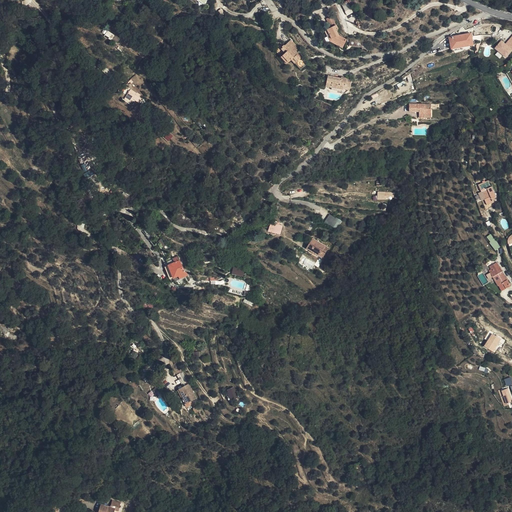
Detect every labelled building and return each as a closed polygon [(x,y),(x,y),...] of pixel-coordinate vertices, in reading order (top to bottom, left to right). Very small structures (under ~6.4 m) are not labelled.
[(322,0),(318,2),(321,10),(327,7),(323,0),(322,0)] [(348,4),(343,7),(347,15),(352,12),(348,4)] [(327,20),(331,28),(336,26),(332,17),(327,20)] [(336,26),(331,28),(325,32),(328,37),(330,36),(332,40),(344,46),(348,40),(339,35),(337,31),(338,30),(336,26)] [(471,31),(471,30),(470,30),(468,31),(468,32),(451,36),(452,36),(454,48),(456,48),(457,49),(458,49),(459,49),(460,49),(461,47),(462,46),(470,44),(473,43),(470,32),(471,31)] [(111,39),(114,35),(107,31),(105,35),(111,39)] [(470,47),(470,44),(462,46),(461,47),(460,49),(459,49),(458,49),(457,49),(456,48),(454,48),(452,36),(449,37),(451,47),(452,49),(453,51),(470,47)] [(511,47),(502,39),(495,46),(506,55),(511,48),(511,47)] [(300,49),(292,40),(279,53),(283,57),(282,58),(288,65),(293,61),(302,71),(308,65),(302,58),(301,60),(297,56),(299,54),(297,52),(300,49)] [(332,40),(330,42),(343,49),(344,46),(332,40)] [(108,69),(104,73),(112,81),(116,77),(108,69)] [(347,86),(354,87),(354,79),(344,78),(344,79),(330,77),(329,86),(335,86),(335,89),(346,90),(347,89),(347,86)] [(169,95),(161,83),(158,86),(163,96),(164,95),(165,97),(169,95)] [(131,89),(123,99),(129,104),(133,99),(137,103),(142,97),(131,89)] [(419,115),(430,115),(431,105),(409,105),(409,112),(417,112),(417,111),(419,111),(419,112),(419,115)] [(169,133),(165,137),(169,141),(173,136),(169,133)] [(91,169),(83,174),(86,178),(94,174),(91,169)] [(496,197),(494,193),(491,185),(493,184),(491,179),(485,182),(482,183),(478,185),(481,192),(483,191),(486,199),(485,200),(487,205),(494,202),(493,199),(496,197)] [(329,214),(324,223),(336,229),(341,221),(329,214)] [(155,245),(159,242),(149,227),(144,230),(155,245)] [(333,247),(316,240),(312,250),(329,258),(333,247)] [(185,274),(180,261),(169,265),(175,281),(189,276),(188,273),(185,274)] [(497,263),(490,267),(492,271),(491,272),(498,286),(499,286),(502,292),(511,286),(497,263)] [(244,274),(233,271),(231,277),(242,280),(244,274)] [(482,273),(478,276),(483,285),(487,282),(482,273)] [(472,327),(469,329),(476,341),(479,339),(472,327)] [(496,341),(490,337),(488,340),(485,346),(490,350),(492,348),(496,341)] [(433,360),(426,363),(432,376),(438,374),(434,366),(435,366),(433,360)] [(187,381),(182,384),(183,387),(178,390),(185,404),(195,398),(187,381)] [(234,387),(227,390),(231,400),(238,397),(234,387)] [(508,403),(511,402),(511,400),(511,399),(511,398),(509,389),(503,391),(508,403)] [(354,465),(358,470),(365,466),(362,460),(354,465)] [(119,508),(121,503),(112,500),(110,507),(101,504),(98,511),(114,511),(116,507),(119,508)]
